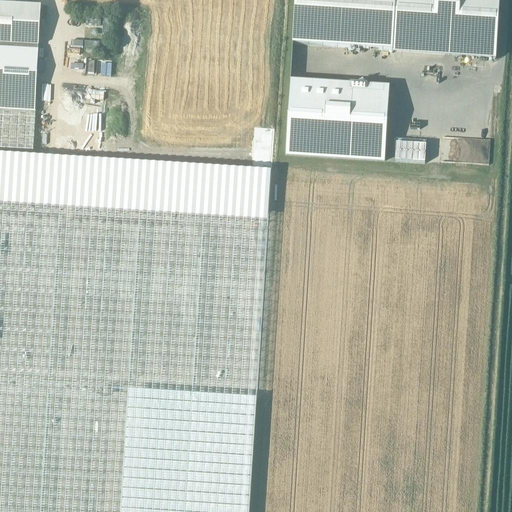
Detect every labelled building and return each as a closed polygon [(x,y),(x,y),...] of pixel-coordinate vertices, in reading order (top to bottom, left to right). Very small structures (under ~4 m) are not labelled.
[(496,58),(499,0),(295,0),(292,45),(496,58)] [(0,109),(35,112),(35,111),(39,51),(38,51),(38,47),(39,47),(41,7),(0,4),(0,109)] [(390,88),(290,82),(285,155),(337,159),(385,162),(387,131),(390,88)] [(0,149),(33,151),(35,112),(0,109),(0,149)] [(0,511),(249,511),(253,467),(261,341),(267,249),(271,173),(157,166),(140,165),(33,158),(33,151),(0,149),(0,511)] [(285,168),(280,242),(358,247),(415,250),(417,216),(419,176),(364,173),(285,168)]
